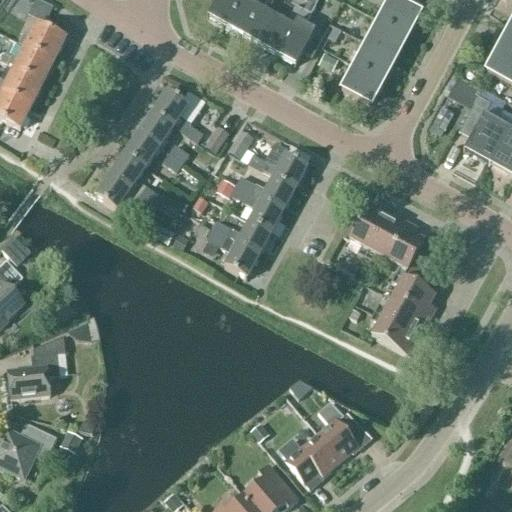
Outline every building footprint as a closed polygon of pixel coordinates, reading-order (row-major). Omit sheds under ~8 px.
[(217,0),(206,21),(224,31),(240,2),(241,0),(217,0)] [(254,0),(250,8),(240,2),(224,31),(242,41),(264,0),(254,0)] [(273,0),(264,0),(242,41),(259,50),(275,22),(265,16),(273,0)] [(377,25),(406,40),(418,17),(390,2),(377,25)] [(314,10),(306,6),(302,14),(277,60),(295,70),(314,36),(303,30),(314,10)] [(285,27),(275,22),(259,50),(277,60),(302,14),(295,10),(285,27)] [(406,40),(377,25),(365,48),(393,63),(406,40)] [(18,49),(24,51),(54,66),(65,43),(35,28),(29,41),(23,39),(18,49)] [(499,53),(511,60),(511,31),(511,30),(499,53)] [(393,63),(365,48),(353,71),(381,86),(393,63)] [(7,71),(12,74),(43,89),(54,66),(24,51),(17,64),(12,61),(7,71)] [(511,60),(499,53),(486,76),(511,90),(511,60)] [(324,60),(319,68),(331,75),(335,66),(324,60)] [(381,86),(353,71),(341,93),(369,109),(381,86)] [(1,84),(0,85),(0,96),(31,112),(43,89),(12,74),(6,87),(1,84)] [(0,124),(20,135),(31,112),(0,96),(0,124)] [(152,118),(173,132),(187,111),(167,97),(152,118)] [(488,169),(508,133),(483,119),(489,108),(477,102),(461,131),(472,138),(462,155),(488,169)] [(138,139),(159,153),(173,132),(152,118),(138,139)] [(188,129),(181,139),(196,149),(202,139),(188,129)] [(216,131),(204,151),(215,159),(228,138),(216,131)] [(511,135),(508,133),(488,169),(511,182),(511,135)] [(253,143),(240,136),(228,156),(240,164),(253,143)] [(124,160),(144,174),(159,153),(138,139),(124,160)] [(174,150),(168,159),(182,169),(188,160),(174,150)] [(176,178),(182,169),(168,159),(162,168),(176,178)] [(252,159),(246,170),(272,184),(273,183),(294,195),(307,173),(285,161),(278,173),(252,159)] [(144,174),(124,160),(109,181),(152,211),(158,202),(136,186),(144,174)] [(273,183),(272,184),(265,196),(254,190),(255,188),(241,180),(235,191),(282,217),(294,195),(273,183)] [(152,211),(109,181),(95,202),(115,216),(124,203),(147,219),(152,211)] [(270,240),(282,217),(235,191),(229,201),(255,215),(248,228),(270,240)] [(371,341),(409,362),(414,352),(408,348),(418,330),(424,334),(435,314),(429,310),(434,301),(411,288),(432,250),(424,245),(414,240),(418,234),(398,223),(394,229),(376,219),(380,213),(370,207),(349,245),(360,252),(356,259),(372,267),(376,260),(399,273),(391,287),(398,291),(385,314),(378,310),(370,325),(377,329),(371,341)] [(149,224),(142,236),(166,250),(173,238),(149,224)] [(210,235),(226,243),(231,234),(216,225),(210,235)] [(258,262),(236,250),(236,249),(226,243),(210,235),(198,228),(193,238),(231,259),(224,272),(245,284),(258,262)] [(248,228),(236,249),(236,250),(258,262),(270,240),(248,228)] [(21,249),(14,242),(0,256),(15,270),(25,259),(18,252),(21,249)] [(0,330),(23,309),(10,295),(22,283),(6,266),(0,271),(0,330)] [(434,298),(442,317),(457,311),(449,292),(434,298)] [(47,383),(59,382),(57,359),(64,358),(62,341),(32,354),(34,374),(7,377),(10,405),(49,401),(47,383)] [(327,431),(317,440),(340,467),(357,452),(359,455),(371,444),(348,417),(343,421),(329,408),(317,418),(327,431)] [(44,467),(56,443),(32,431),(25,445),(6,436),(0,448),(0,475),(2,476),(3,474),(23,484),(33,462),(44,467)] [(320,480),(322,482),(340,467),(317,440),(284,467),(305,492),(320,480)] [(261,485),(242,501),(251,511),(282,511),(283,511),(290,511),(297,506),(268,471),(257,480),(261,485)] [(250,511),(241,502),(228,511),(250,511)]
